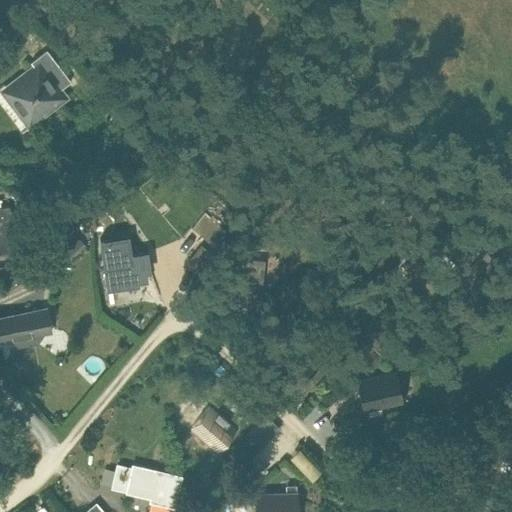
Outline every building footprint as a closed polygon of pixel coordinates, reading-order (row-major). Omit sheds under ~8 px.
[(0,90),(28,128),(69,98),(40,58),(0,87),(0,90)] [(93,205),(108,221),(122,208),(107,192),(93,205)] [(0,253),(13,252),(3,200),(0,200),(0,253)] [(192,227),(212,245),(225,230),(205,212),(192,227)] [(81,245),(72,235),(57,249),(67,259),(81,245)] [(199,274),(201,275),(217,256),(203,244),(201,245),(199,248),(186,263),(199,274)] [(152,273),(148,251),(126,255),(128,262),(102,267),(106,292),(140,287),(139,284),(150,282),(149,273),(152,273)] [(261,309),(264,258),(228,256),(226,284),(238,285),(237,307),(261,309)] [(0,339),(51,331),(47,307),(0,315),(0,339)] [(306,321),(274,352),(302,381),(334,350),(306,321)] [(403,400),(397,371),(358,379),(364,408),(403,400)] [(211,396),(188,420),(215,445),(238,422),(211,396)] [(279,428),(268,418),(249,438),(260,448),(279,428)] [(488,426),(456,450),(461,457),(493,434),(488,426)] [(421,445),(412,458),(426,468),(435,455),(421,445)] [(132,467),(118,464),(112,487),(127,490),(127,491),(150,496),(148,502),(175,508),(182,475),(152,467),(133,463),(132,467)] [(301,485),(287,485),(287,493),(256,495),(256,511),(297,511),(297,510),(301,510),(301,485)] [(511,511),(511,500),(473,497),(472,510),(455,509),(454,511),(511,511)] [(107,511),(97,500),(82,511),(107,511)]
